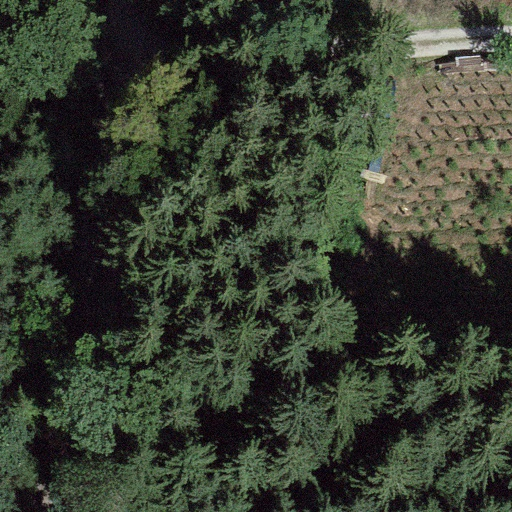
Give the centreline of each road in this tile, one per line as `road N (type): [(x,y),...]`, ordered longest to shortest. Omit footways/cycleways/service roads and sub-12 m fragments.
road 1 (track): [(166,0),(43,511)]
road 2 (track): [(151,65),(511,36)]
